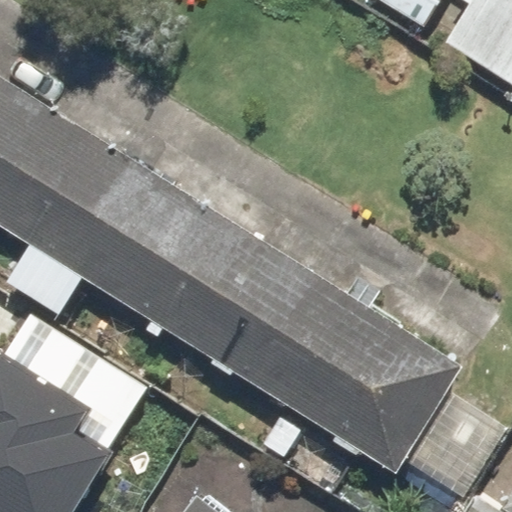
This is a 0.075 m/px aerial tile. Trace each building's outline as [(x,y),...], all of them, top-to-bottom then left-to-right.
[(511,0),(479,0),(451,44),(511,82),(511,0)] [(0,79),(0,204),(410,461),(466,372),(0,79)] [(0,511),(1,511),(76,511),(121,445),(87,423),(103,399),(15,342),(0,364),(0,511)] [(237,511),(207,485),(183,511),(237,511)] [(511,511),(511,497),(503,511),(511,511)]
